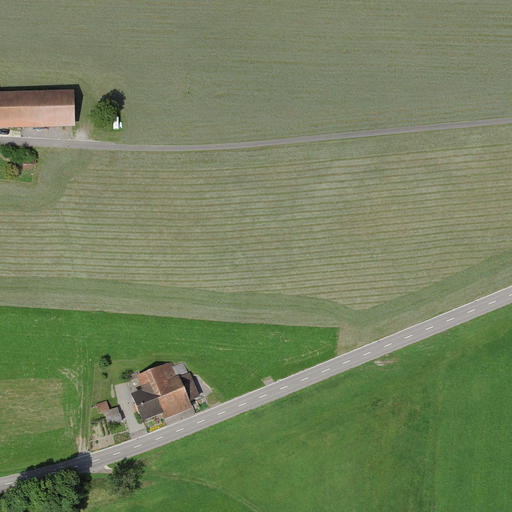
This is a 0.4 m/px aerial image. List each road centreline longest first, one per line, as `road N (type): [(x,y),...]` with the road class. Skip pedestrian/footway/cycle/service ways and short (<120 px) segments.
road 1 (tertiary): [(0,487),(138,445),(511,295)]
road 2 (track): [(511,121),(214,148),(0,142)]
